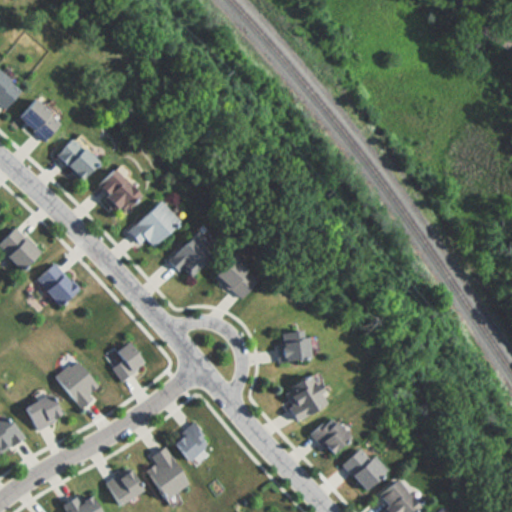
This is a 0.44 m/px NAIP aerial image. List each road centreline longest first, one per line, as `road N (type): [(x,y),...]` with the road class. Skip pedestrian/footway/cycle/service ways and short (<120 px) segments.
road 1 (residential): [(321,511),(105,255),(0,157)]
road 2 (residential): [(202,370),(116,435),(0,505)]
road 3 (residential): [(227,397),(239,376),(233,342),(209,324),(169,330)]
